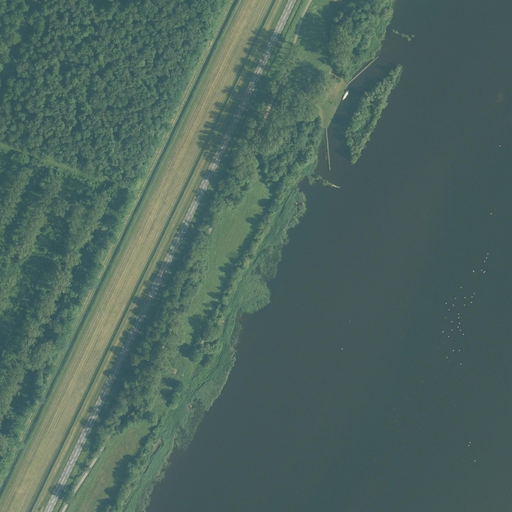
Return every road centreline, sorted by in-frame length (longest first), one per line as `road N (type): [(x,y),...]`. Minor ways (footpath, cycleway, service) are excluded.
road 1 (primary): [(47,511),(292,0)]
road 2 (track): [(0,480),(229,0)]
road 3 (track): [(140,186),(0,137)]
road 4 (track): [(137,193),(0,144)]
